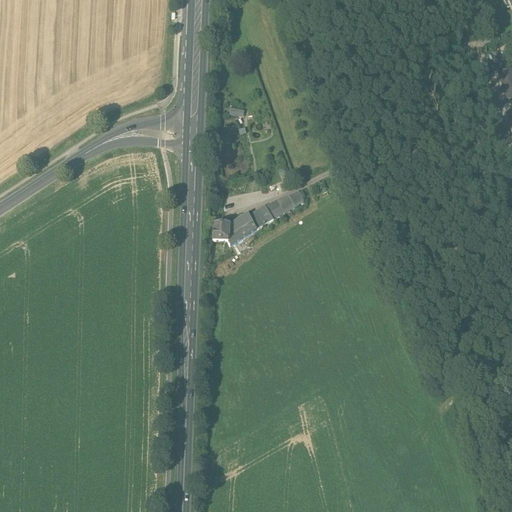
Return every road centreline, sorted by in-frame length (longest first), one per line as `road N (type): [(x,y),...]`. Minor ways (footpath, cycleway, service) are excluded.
road 1 (track): [(507,511),(469,395),(428,331),(350,163)]
road 2 (primary): [(182,511),(193,131)]
road 3 (tertiary): [(193,131),(101,142),(0,203)]
road 4 (unclassified): [(277,0),(299,21),(350,163)]
road 5 (primary): [(193,131),(199,0)]
